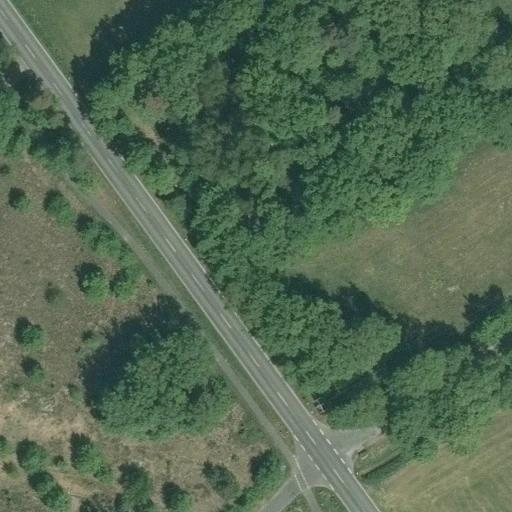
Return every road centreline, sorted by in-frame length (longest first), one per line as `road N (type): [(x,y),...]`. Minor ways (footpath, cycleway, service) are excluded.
road 1 (tertiary): [(0,15),(325,460)]
road 2 (unclassified): [(325,460),(511,345)]
